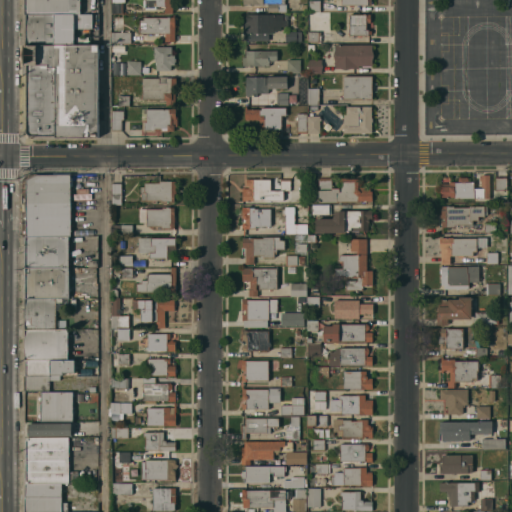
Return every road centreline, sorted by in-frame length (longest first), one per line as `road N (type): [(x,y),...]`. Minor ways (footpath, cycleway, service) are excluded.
road 1 (residential): [(209,0),(210,511)]
road 2 (residential): [(405,0),(405,511)]
road 3 (tertiary): [(0,154),(511,154)]
